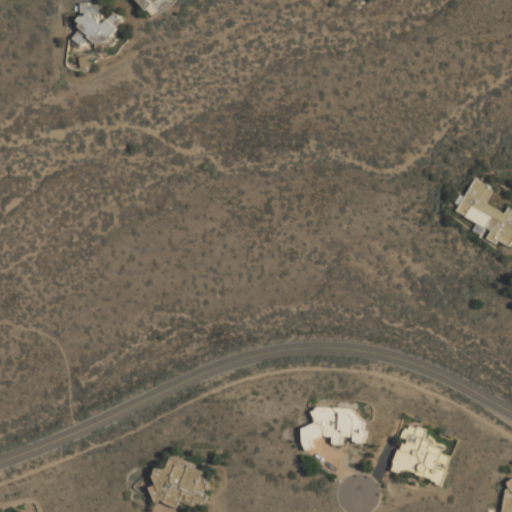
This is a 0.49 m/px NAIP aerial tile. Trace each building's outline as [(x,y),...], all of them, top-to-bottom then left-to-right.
[(139,0),(151,11),(162,0),(139,0)] [(104,9),(88,3),(74,36),(110,52),(124,19),(103,10),(104,9)] [(460,214),(494,229),(491,236),(511,245),(511,207),(510,207),(507,212),(489,203),(496,187),(476,178),(460,214)] [(365,409),(317,405),(315,426),(306,425),(304,446),(315,447),(315,435),(334,437),(334,443),(343,444),(344,438),(362,439),(365,409)] [(395,471),(444,483),(451,456),(443,454),(445,445),(425,441),(428,428),(407,423),(395,471)] [(212,473),(173,458),(168,470),(162,467),(151,497),(179,508),(181,502),(198,509),(212,473)] [(511,511),(511,479),(508,483),(503,511),(511,511)]
